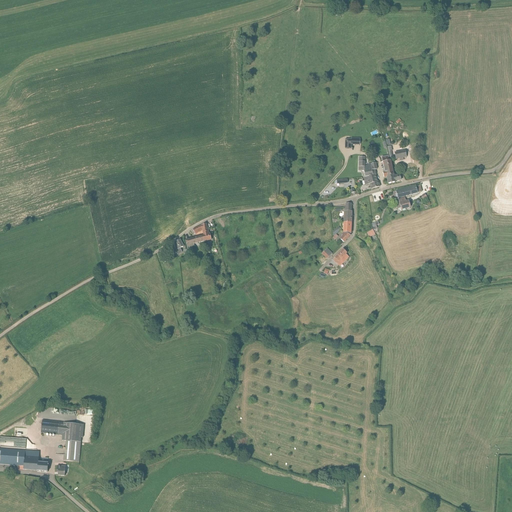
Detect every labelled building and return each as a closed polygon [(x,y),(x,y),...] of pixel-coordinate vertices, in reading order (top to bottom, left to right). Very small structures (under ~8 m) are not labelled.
[(406,157),(405,150),(394,152),(396,160),(399,159),(400,161),(403,161),(403,158),(406,157)] [(365,166),(365,157),(359,157),(359,171),(364,171),(365,178),(375,175),(374,170),(377,170),(375,163),(371,164),(371,165),(365,166)] [(394,175),(391,162),(391,160),(382,162),(385,172),(383,173),(384,177),(387,177),(394,175)] [(364,178),(364,180),(366,185),(370,184),(371,189),(380,187),(379,183),(378,183),(376,184),(376,183),(377,182),(375,175),(365,178),(364,178)] [(401,180),(399,175),(395,176),(395,175),(394,175),(387,177),(388,184),(395,183),(395,182),(401,180)] [(417,194),(417,192),(421,191),(420,185),(412,187),(408,188),(410,195),(411,195),(417,194)] [(399,198),(411,195),(410,195),(408,188),(396,191),(396,192),(393,193),(394,197),(395,201),(399,199),(399,198)] [(408,201),(406,201),(405,198),(399,199),(395,201),(396,204),(398,209),(401,209),(401,210),(410,208),(408,201)] [(350,234),(351,223),(344,222),(343,232),(350,234)] [(204,242),(206,241),(211,240),(210,234),(209,235),(208,231),(206,224),(202,225),(203,230),(204,236),(202,236),(204,242)] [(193,235),(203,230),(202,225),(198,227),(191,231),(193,235)] [(339,227),(333,231),(334,236),(341,229),(339,227)] [(373,229),(367,232),(369,238),(375,235),(373,229)] [(350,236),(349,235),(346,234),(343,233),(342,235),(343,236),(340,239),(344,243),(350,236)] [(194,244),(204,242),(202,236),(192,239),(185,240),(188,249),(195,248),(194,244)] [(183,247),(182,245),(180,240),(173,244),(175,248),(170,251),(173,256),(177,254),(178,255),(182,253),(180,249),(183,247)] [(332,254),(328,250),(327,249),(322,253),(327,258),(332,254)] [(347,254),(346,253),(343,250),(335,258),(333,260),(340,266),(349,257),(346,255),(347,254)] [(63,461),(79,462),(81,438),(83,438),(84,425),(63,422),(42,420),(41,433),(62,436),(62,441),(66,441),(65,455),(64,455),(63,461)] [(38,462),(39,452),(0,448),(0,464),(24,466),(23,470),(37,471),(38,462)] [(48,472),(48,463),(38,462),(37,471),(48,472)] [(65,476),(66,466),(57,466),(56,472),(58,473),(58,476),(65,476)]
